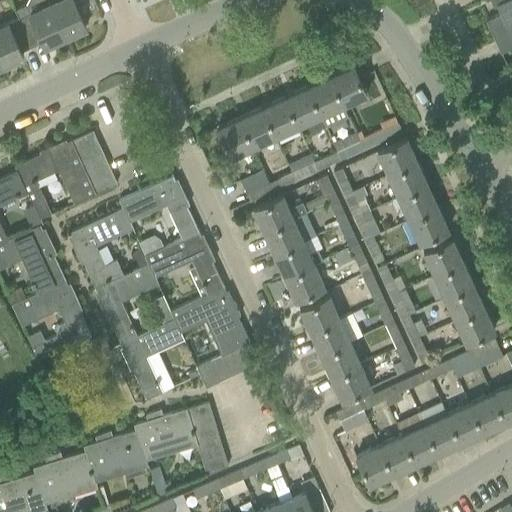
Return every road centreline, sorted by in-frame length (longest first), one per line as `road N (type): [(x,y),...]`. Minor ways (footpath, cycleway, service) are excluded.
road 1 (residential): [(351,511),(137,50)]
road 2 (residential): [(476,163),(389,28),(354,0)]
road 3 (residential): [(0,113),(137,50)]
road 4 (residential): [(407,511),(511,450)]
